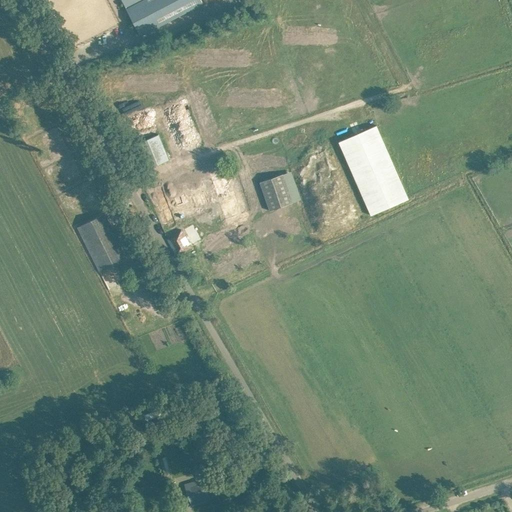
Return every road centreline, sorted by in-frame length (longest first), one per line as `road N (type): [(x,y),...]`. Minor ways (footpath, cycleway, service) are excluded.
road 1 (unclassified): [(312,511),(16,0)]
road 2 (unknown): [(59,73),(206,15),(225,0)]
